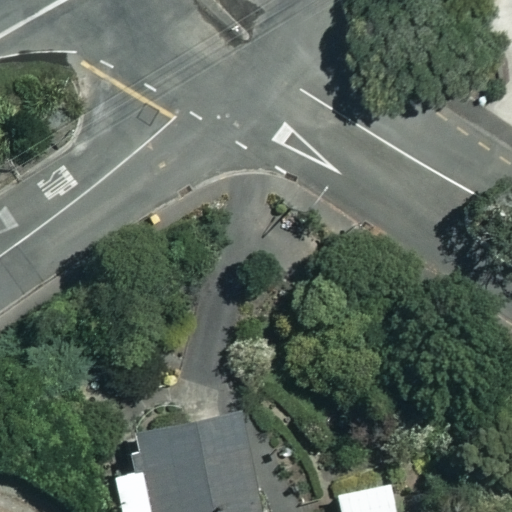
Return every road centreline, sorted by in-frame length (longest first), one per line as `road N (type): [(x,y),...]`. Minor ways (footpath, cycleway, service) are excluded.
road 1 (residential): [(257,61),(0,255)]
road 2 (residential): [(257,61),(511,245)]
